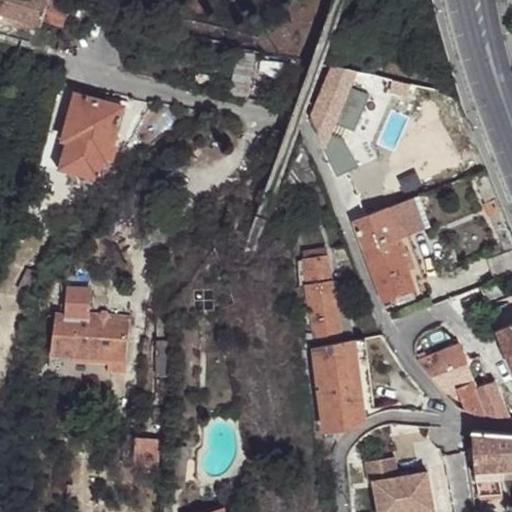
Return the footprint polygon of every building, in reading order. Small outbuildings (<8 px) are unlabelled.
[(53,0),(0,0),(0,12),(41,24),(42,19),(63,26),(65,20),(80,22),(83,10),(71,8),(53,0)] [(331,69),(310,118),(322,149),(355,73),(331,69)] [(23,74),(23,87),(36,88),(37,77),(23,74)] [(61,87),(61,79),(51,77),(49,85),(61,87)] [(76,95),(63,141),(79,146),(73,172),(98,179),(102,164),(107,165),(124,109),(76,95)] [(16,110),(15,122),(29,125),(30,113),(16,110)] [(301,140),(282,195),(310,185),(322,187),(301,140)] [(79,146),(63,141),(56,168),(73,172),(79,146)] [(511,274),(511,230),(488,170),(473,175),(500,245),(503,253),(486,260),(494,281),(497,280),(511,274)] [(407,200),(352,221),(382,301),(419,287),(417,281),(410,284),(399,255),(404,254),(397,237),(406,234),(418,229),(407,200)] [(410,284),(417,281),(422,279),(406,234),(397,237),(404,254),(399,255),(410,284)] [(483,252),(486,260),(503,253),(500,245),(483,252)] [(307,252),(308,260),(329,257),(328,249),(307,252)] [(315,340),(340,337),(332,283),(329,257),(308,260),(301,261),(300,287),(307,287),(315,340)] [(34,273),(27,268),(16,288),(23,292),(34,273)] [(503,295),(497,280),(494,281),(480,287),(486,302),(503,295)] [(332,283),(340,337),(351,335),(344,281),(332,283)] [(66,287),(64,314),(86,317),(88,290),(66,287)] [(461,312),(486,302),(480,287),(456,296),(461,312)] [(511,300),(489,310),(511,368),(511,300)] [(52,314),(49,354),(122,362),(128,321),(86,317),(64,314),(52,314)] [(169,378),(169,315),(156,316),(154,377),(169,378)] [(353,341),(364,421),(374,415),(365,339),(353,341)] [(325,430),(353,427),(364,421),(353,341),(314,348),(325,430)] [(425,359),(440,353),(437,344),(422,350),(423,354),(425,359)] [(478,418),(511,419),(511,408),(503,408),(499,398),(504,396),(501,389),(497,391),(494,383),(477,390),(459,345),(440,353),(425,359),(423,354),(417,356),(419,361),(417,362),(445,395),(458,389),(465,412),(478,418)] [(45,373),(123,382),(122,362),(49,354),(45,373)] [(169,424),(169,410),(155,411),(154,424),(169,424)] [(511,433),(471,430),(474,470),(479,496),(502,493),(501,478),(501,468),(511,467),(511,433)] [(164,438),(145,437),(146,458),(164,457),(164,438)] [(176,447),(175,460),(187,460),(188,448),(176,447)] [(395,459),(365,464),(369,485),(374,484),(378,511),(434,511),(428,473),(398,479),(395,459)] [(187,460),(175,460),(172,487),(184,488),(187,460)] [(511,467),(501,468),(501,478),(511,477),(511,467)]
